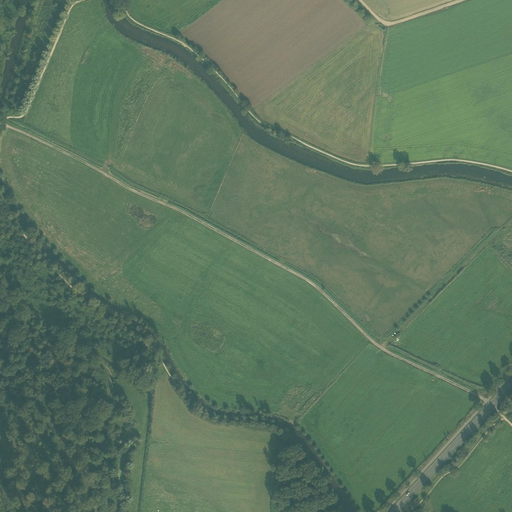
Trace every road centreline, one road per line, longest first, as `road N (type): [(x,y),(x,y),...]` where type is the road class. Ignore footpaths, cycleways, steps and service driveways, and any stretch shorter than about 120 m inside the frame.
road 1 (track): [(486,400),(380,349),(315,284),(3,123)]
road 2 (secondary): [(511,380),(393,511)]
road 3 (track): [(496,233),(380,349)]
road 4 (track): [(113,372),(97,511)]
